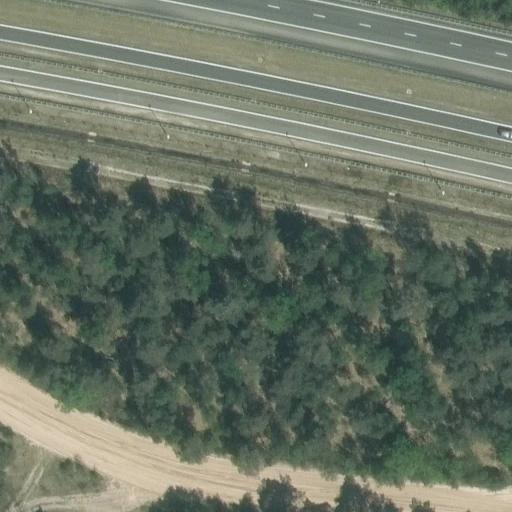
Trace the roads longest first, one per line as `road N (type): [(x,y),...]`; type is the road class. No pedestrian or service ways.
road 1 (track): [(511,499),(108,455),(0,396)]
road 2 (track): [(511,255),(0,147)]
road 3 (motorway): [(0,76),(511,177)]
road 4 (motorway): [(0,32),(511,133)]
road 5 (motorway): [(237,0),(511,56)]
